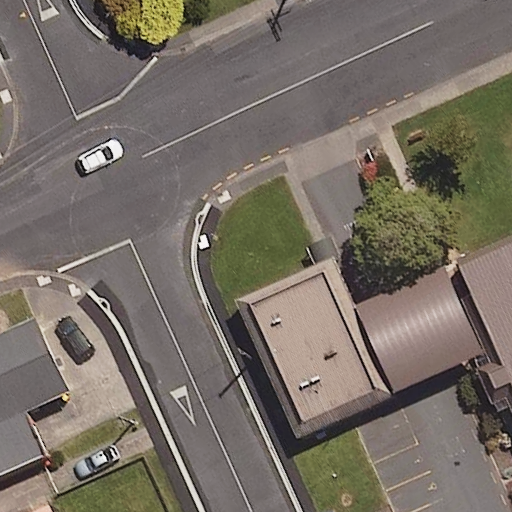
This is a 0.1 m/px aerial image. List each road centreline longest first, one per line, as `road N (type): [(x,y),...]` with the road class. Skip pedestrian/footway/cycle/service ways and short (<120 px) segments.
road 1 (residential): [(102,177),(487,0)]
road 2 (residential): [(251,511),(102,177)]
road 3 (residential): [(22,0),(102,177)]
